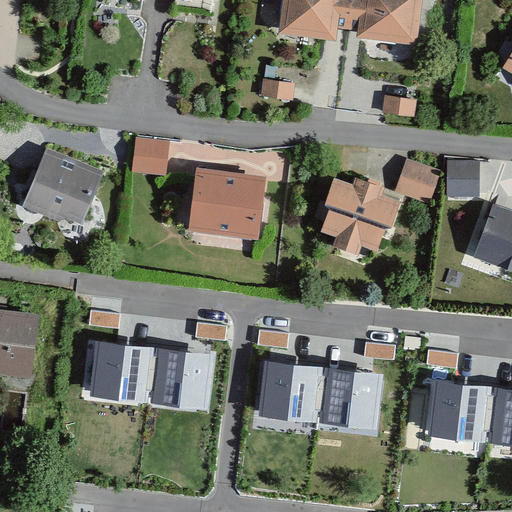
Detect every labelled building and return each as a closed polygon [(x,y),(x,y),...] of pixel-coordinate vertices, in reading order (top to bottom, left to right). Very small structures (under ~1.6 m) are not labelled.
[(352,32),(356,0),(284,0),(280,36),(338,43),(340,30),(352,32)] [(425,0),(356,0),(352,32),(360,33),(359,40),(419,49),(425,0)] [(297,86),(265,82),(262,101),(295,105),(297,86)] [(417,103),(385,98),(382,117),(415,122),(417,103)] [(170,138),(136,135),(132,169),(166,173),(170,138)] [(105,174),(47,150),(27,199),(42,205),(46,215),(62,221),(71,216),(86,222),(105,174)] [(479,160),(449,161),(450,194),(480,194),(479,160)] [(444,174),(408,161),(396,195),(432,208),(444,174)] [(266,177),(195,169),(189,223),(259,231),(266,177)] [(394,231),(403,204),(387,198),(389,191),(357,180),(354,187),(335,181),(326,208),(331,214),(324,234),(339,240),(336,248),(360,257),(363,249),(379,255),(387,234),(394,231)] [(511,212),(496,207),(479,254),(511,266),(511,212)] [(40,315),(0,309),(0,374),(32,379),(40,315)] [(121,314),(91,311),(89,325),(119,329),(121,314)] [(227,325),(197,323),(196,338),(226,340),(227,325)] [(289,333),(260,330),(258,345),(288,348),(289,333)] [(96,341),(90,396),(148,403),(154,348),(96,341)] [(396,345),(366,343),(365,358),(395,360),(396,345)] [(157,348),(150,403),(208,410),(215,356),(157,348)] [(458,353),(429,350),(427,365),(457,368),(458,353)] [(265,361),(259,416),(317,423),(323,368),(265,361)] [(326,368),(319,423),(378,430),(384,375),(326,368)] [(434,381),(428,437),(486,443),(492,388),(434,381)] [(511,390),(494,388),(488,444),(511,446),(511,390)]
